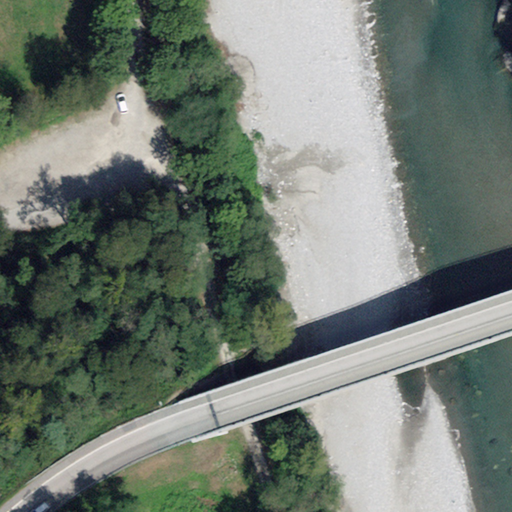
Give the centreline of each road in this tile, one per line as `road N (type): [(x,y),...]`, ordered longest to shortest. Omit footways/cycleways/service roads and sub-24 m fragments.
road 1 (unclassified): [(511,314),(182,418),(119,443),(13,511)]
road 2 (track): [(147,123),(184,192),(272,511)]
road 3 (track): [(0,219),(72,201),(109,175),(147,123)]
road 4 (track): [(122,0),(147,123)]
